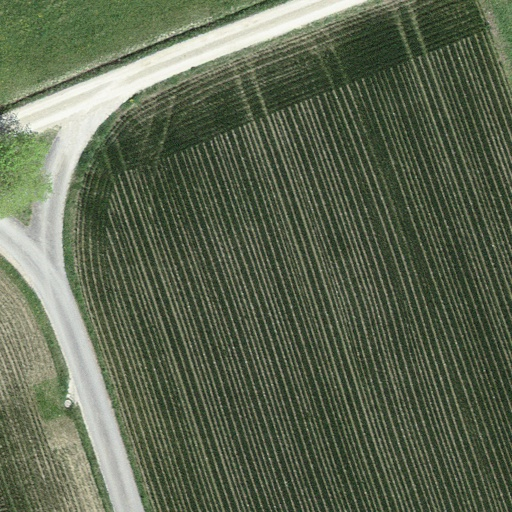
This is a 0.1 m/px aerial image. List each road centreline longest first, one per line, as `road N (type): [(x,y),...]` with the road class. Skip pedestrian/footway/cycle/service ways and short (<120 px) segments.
road 1 (track): [(127,511),(45,264),(60,161),(117,80)]
road 2 (track): [(0,129),(322,0)]
